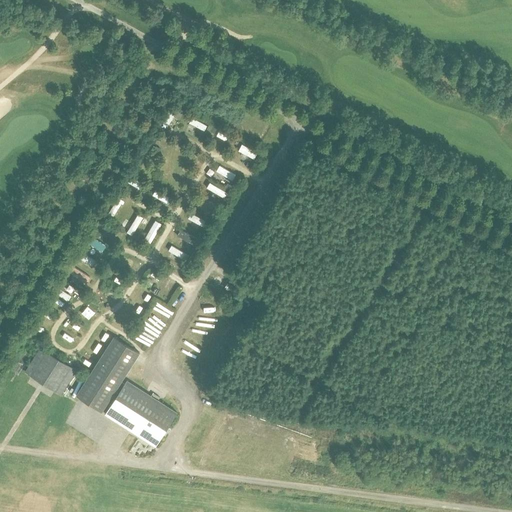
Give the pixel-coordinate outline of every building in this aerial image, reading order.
[(172,121),(180,106),(174,103),(166,118),(172,121)] [(217,136),(227,139),(229,133),(220,130),(217,136)] [(243,141),(239,150),(255,158),(259,149),(243,141)] [(178,163),(176,171),(187,174),(189,166),(178,163)] [(233,179),(237,171),(221,163),(217,171),(233,179)] [(130,174),(127,180),(142,188),(145,182),(130,174)] [(208,186),(225,196),(230,187),(212,177),(208,186)] [(178,189),(181,183),(171,178),(168,183),(178,189)] [(114,203),(119,207),(126,197),(121,193),(114,203)] [(140,210),(134,221),(139,224),(146,213),(140,210)] [(193,211),(190,219),(205,225),(209,217),(193,211)] [(157,234),(161,221),(156,219),(151,232),(157,234)] [(186,241),(194,246),(200,234),(192,230),(186,241)] [(95,244),(99,237),(95,234),(90,240),(95,244)] [(174,242),(169,250),(188,260),(192,252),(174,242)] [(73,273),(80,273),(81,266),(74,265),(73,273)] [(151,274),(159,280),(163,273),(155,268),(151,274)] [(225,288),(234,293),(236,289),(228,284),(225,288)] [(171,302),(178,305),(186,289),(179,285),(171,302)] [(148,302),(154,293),(149,290),(144,299),(148,302)] [(204,302),(201,309),(212,314),(215,308),(217,309),(220,302),(210,297),(207,304),(204,302)] [(157,300),(155,304),(172,313),(174,310),(157,300)] [(93,318),(96,306),(88,303),(84,315),(93,318)] [(146,322),(136,336),(150,346),(160,333),(146,322)] [(65,335),(73,339),(76,333),(68,329),(65,335)] [(77,396),(102,412),(140,353),(115,336),(77,396)] [(26,372),(61,394),(78,368),(42,346),(26,372)] [(84,357),(91,362),(95,357),(88,352),(84,357)] [(105,414),(156,446),(178,412),(127,380),(105,414)]
